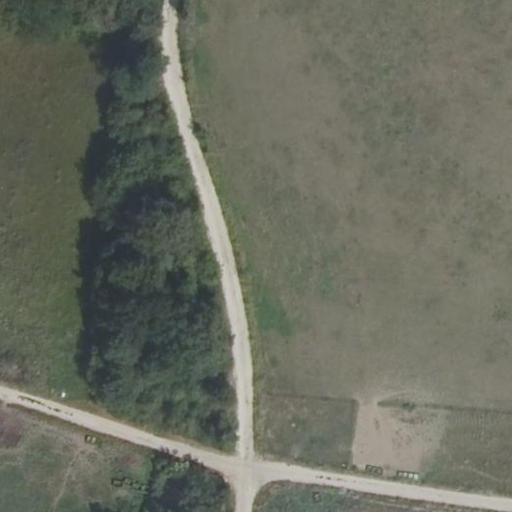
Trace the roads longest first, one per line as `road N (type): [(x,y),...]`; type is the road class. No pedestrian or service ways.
road 1 (track): [(244,511),(244,321),(191,134),(170,0)]
road 2 (track): [(248,469),(511,505)]
road 3 (track): [(248,469),(0,393)]
